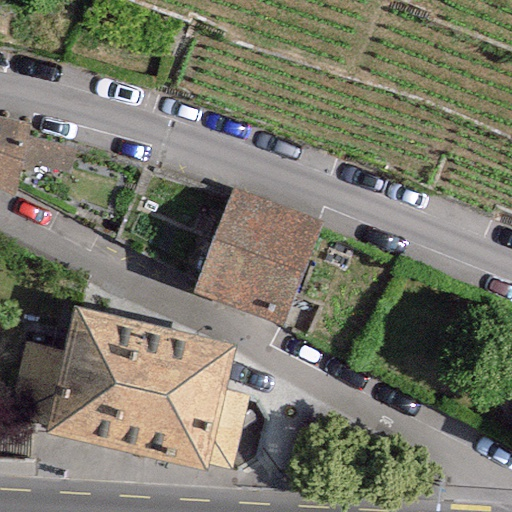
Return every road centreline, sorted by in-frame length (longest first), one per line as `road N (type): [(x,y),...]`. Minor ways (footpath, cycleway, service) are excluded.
road 1 (residential): [(0,214),(172,297),(511,491)]
road 2 (residential): [(0,88),(146,126),(511,264)]
